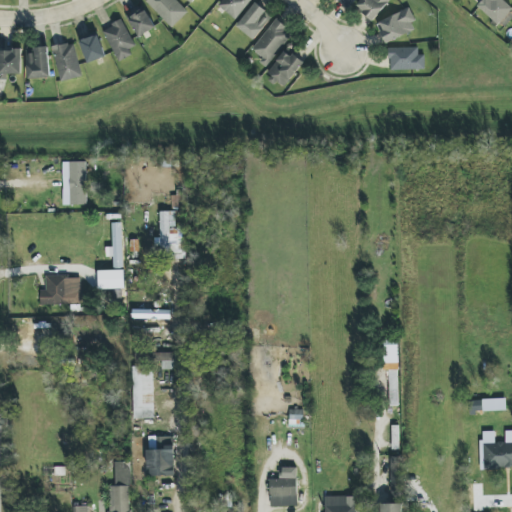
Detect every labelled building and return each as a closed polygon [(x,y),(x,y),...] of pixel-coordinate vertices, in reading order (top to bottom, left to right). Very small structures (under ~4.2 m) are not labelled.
[(147,0),(146,1),(171,28),(188,12),(176,0),(147,0)] [(237,20),(252,0),(223,0),(219,6),(237,20)] [(338,0),(350,8),(355,0),(338,0)] [(361,0),(356,7),(373,21),(390,0),(361,0)] [(503,29),(511,19),(511,9),(502,0),(485,0),(479,7),(503,29)] [(257,40),(272,14),(253,3),(238,29),(257,40)] [(156,28),(145,9),(129,18),(139,37),(156,28)] [(408,9),(376,24),(386,44),(418,29),(408,9)] [(252,52),(269,65),(293,32),(275,19),(252,52)] [(137,50),(123,20),(103,29),(117,59),(137,50)] [(81,40),(87,63),(105,58),(99,35),(81,40)] [(74,42),(53,47),(62,82),(82,77),(74,42)] [(418,47),(389,48),(390,71),(425,70),(425,55),(419,55),(418,47)] [(27,48),(29,79),(50,78),(49,48),(27,48)] [(22,50),(0,50),(0,52),(0,73),(22,74),(22,50)] [(287,86),(303,62),(284,50),(268,75),(287,86)] [(87,205),(87,162),(70,162),(71,205),(87,205)] [(175,211),(160,212),(161,238),(155,238),(156,259),(186,258),(184,227),(176,227),(175,211)] [(110,284),(109,239),(99,239),(101,284),(110,284)] [(90,274),(90,257),(73,257),(73,274),(90,274)] [(81,276),(46,277),(46,290),(40,290),(41,305),(81,304),(81,276)] [(390,393),(400,393),(397,340),(382,341),(384,384),(390,384),(390,393)] [(175,353),(134,354),(135,365),(162,364),(162,370),(175,369),(175,353)] [(155,417),(153,366),(132,367),(134,418),(155,417)] [(290,424),(303,424),(303,410),(290,410),(290,424)] [(148,477),(175,476),(174,437),(157,438),(157,450),(148,450),(148,477)] [(511,468),(511,442),(484,443),(484,468),(511,468)] [(389,495),(404,495),(403,457),(388,458),(389,495)] [(131,511),(131,462),(116,462),(116,486),(109,486),(109,511),(131,511)] [(298,507),(297,468),(280,468),(280,479),(271,479),(271,507),(298,507)] [(356,511),(356,496),(325,497),(325,511),(356,511)]
